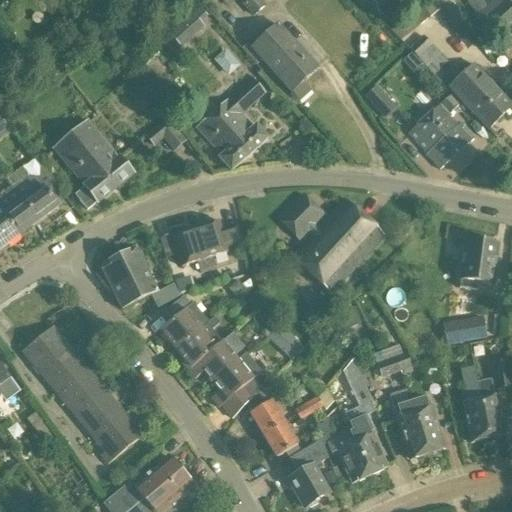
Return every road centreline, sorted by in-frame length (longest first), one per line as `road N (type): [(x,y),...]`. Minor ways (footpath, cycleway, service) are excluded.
road 1 (residential): [(55,257),(154,210),(257,186),(356,186),(511,214)]
road 2 (residential): [(247,511),(184,411),(55,257)]
road 3 (residential): [(387,511),(511,470)]
